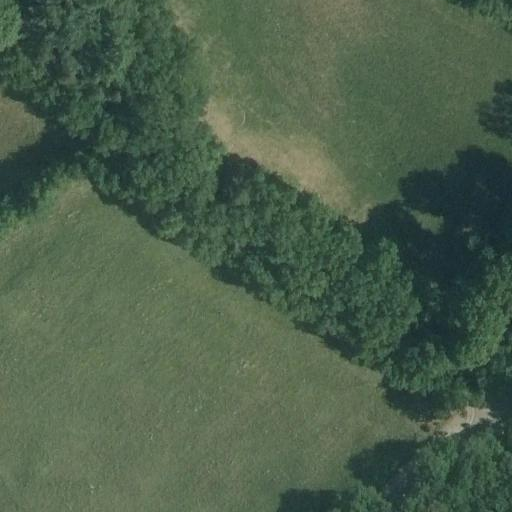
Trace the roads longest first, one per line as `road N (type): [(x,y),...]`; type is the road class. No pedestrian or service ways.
road 1 (track): [(468,360),(0,68)]
road 2 (tertiary): [(378,511),(465,437),(511,421)]
road 3 (track): [(511,297),(468,360),(484,426)]
